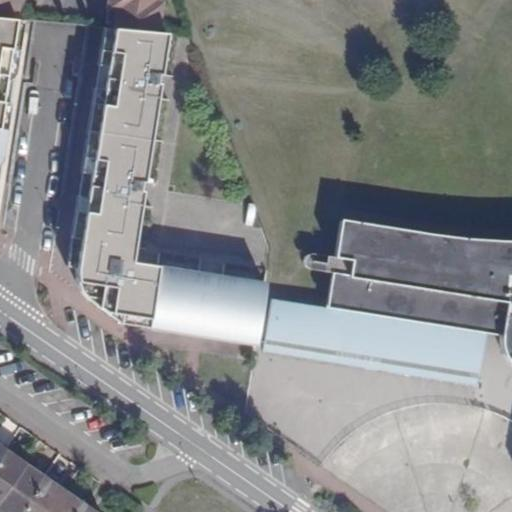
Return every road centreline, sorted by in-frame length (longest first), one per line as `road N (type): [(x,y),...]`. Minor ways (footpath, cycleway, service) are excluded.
road 1 (residential): [(62,23),(41,209),(20,275),(0,307)]
road 2 (unclassified): [(189,446),(0,317)]
road 3 (residential): [(0,391),(123,476),(189,446)]
road 4 (unclassified): [(291,511),(189,446)]
